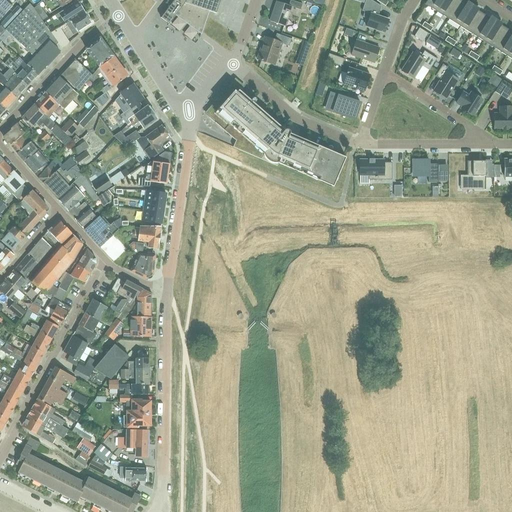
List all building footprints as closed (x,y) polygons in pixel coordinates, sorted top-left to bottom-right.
[(0,0),(0,19),(6,13),(11,7),(7,3),(2,0),(0,0)] [(43,0),(47,6),(45,7),(50,14),(60,7),(61,8),(72,1),(71,0),(43,0)] [(174,0),(161,18),(169,24),(177,14),(201,32),(208,11),(216,14),(220,0),(174,0)] [(291,0),(290,0),(289,6),(277,1),(270,21),(285,27),(292,7),(300,10),(302,4),(291,0)] [(369,0),(365,0),(362,11),(365,12),(363,17),(369,19),(366,27),(384,33),(389,20),(378,16),(381,7),(369,0)] [(444,0),(427,0),(425,4),(437,12),(444,0)] [(444,0),(437,12),(449,19),(460,0),(444,0)] [(461,0),(460,0),(449,19),(460,26),(474,5),(468,1),(467,3),(461,0)] [(51,33),(59,28),(69,21),(84,12),(77,1),(54,16),(51,18),(44,23),(51,33)] [(23,11),(6,29),(13,36),(26,48),(36,58),(28,66),(38,75),(60,51),(55,47),(58,43),(51,33),(44,24),(37,13),(33,8),(30,3),(23,10),(23,11)] [(474,5),(460,26),(472,34),(484,14),(478,11),(479,9),(474,5)] [(23,11),(23,10),(18,6),(0,24),(6,29),(23,11)] [(91,23),(84,12),(69,21),(76,33),(91,23)] [(484,14),(472,34),(483,41),(497,20),(491,16),(490,18),(484,14)] [(342,17),(339,26),(347,29),(348,29),(351,20),(342,17)] [(495,48),(507,29),(501,25),(502,23),(497,20),(483,41),(495,48)] [(195,27),(185,30),(187,39),(197,36),(195,27)] [(51,33),(58,43),(60,46),(63,49),(69,43),(59,28),(51,33)] [(414,37),(423,42),(428,34),(419,28),(414,37)] [(6,29),(5,30),(1,34),(0,35),(0,40),(1,41),(5,45),(13,36),(6,29)] [(352,38),(355,31),(348,29),(347,29),(345,35),(352,38)] [(511,32),(507,29),(495,48),(507,55),(511,46),(511,32)] [(257,59),(275,65),(282,44),(289,46),(291,39),(276,34),(274,41),(266,38),(262,50),(260,49),(257,59)] [(86,49),(99,68),(113,57),(113,56),(100,38),(86,49)] [(374,63),(379,48),(357,40),(351,55),(374,63)] [(303,41),(299,52),(307,55),(311,44),(303,41)] [(461,51),(466,54),(469,49),(464,46),(461,51)] [(456,58),(459,53),(452,48),(449,54),(456,58)] [(401,71),(414,79),(422,66),(429,71),(437,59),(424,51),(420,58),(413,53),(401,71)] [(215,67),(221,57),(213,52),(207,62),(215,67)] [(344,59),(329,54),(327,61),(341,66),(344,59)] [(120,67),(113,57),(99,68),(97,70),(92,76),(90,78),(93,82),(98,78),(96,76),(101,72),(105,78),(120,67)] [(5,64),(16,75),(28,86),(38,75),(28,66),(25,63),(19,68),(10,59),(5,64)] [(79,91),(90,78),(92,76),(77,61),(62,76),(79,91)] [(435,76),(440,79),(433,91),(447,100),(459,80),(445,72),(448,68),(443,64),(435,76)] [(481,77),(485,70),(479,66),(475,73),(481,77)] [(127,77),(120,67),(105,78),(109,84),(101,90),(103,94),(95,100),(102,107),(110,98),(106,92),(111,88),(111,89),(127,77)] [(364,92),(370,75),(349,68),(343,84),(364,92)] [(6,89),(16,99),(28,86),(16,75),(9,82),(0,73),(0,82),(1,84),(6,89)] [(56,102),(59,105),(60,105),(64,110),(78,95),(60,78),(46,93),(56,102)] [(503,80),(495,92),(500,95),(507,100),(511,91),(511,86),(508,84),(503,80)] [(285,130),(240,91),(242,89),(234,82),(224,93),(225,94),(227,96),(208,116),(215,123),(236,141),(233,147),(277,166),(278,164),(334,187),(346,158),(290,134),(289,131),(287,130),(285,130)] [(320,84),(316,95),(321,96),(325,86),(320,84)] [(128,125),(129,125),(130,123),(128,120),(143,109),(139,103),(144,99),(140,94),(133,85),(120,93),(130,108),(120,115),(127,125),(128,125)] [(6,89),(0,95),(0,105),(5,110),(16,99),(6,89)] [(465,111),(473,116),(483,100),(471,93),(469,96),(463,92),(456,103),(466,109),(465,111)] [(46,93),(35,105),(48,117),(54,111),(60,105),(59,105),(56,102),(46,93)] [(331,93),(328,102),(336,105),(333,112),(334,112),(355,120),(361,103),(339,96),(331,93)] [(72,140),(69,137),(61,130),(48,117),(35,105),(22,118),(32,127),(35,123),(39,127),(42,124),(66,146),(72,140)] [(148,105),(143,109),(128,120),(130,123),(135,120),(134,118),(136,117),(144,129),(158,120),(148,105)] [(95,106),(79,124),(84,128),(97,113),(99,110),(95,106)] [(503,130),(504,130),(509,130),(511,129),(511,106),(499,107),(499,114),(494,114),(494,130),(503,130)] [(70,120),(61,130),(69,137),(78,127),(70,120)] [(5,139),(10,146),(22,136),(25,133),(22,130),(24,127),(19,122),(17,125),(12,129),(13,130),(5,137),(5,139)] [(144,151),(150,160),(163,151),(160,146),(171,138),(162,125),(146,137),(151,145),(144,151)] [(108,128),(107,128),(103,131),(109,140),(114,137),(108,128)] [(121,131),(114,137),(116,138),(122,144),(124,146),(129,143),(130,142),(135,139),(136,141),(141,137),(136,131),(126,138),(122,132),(121,131)] [(43,144),(50,138),(45,132),(37,138),(43,144)] [(28,144),(22,136),(10,146),(34,174),(38,178),(49,166),(47,163),(49,161),(38,149),(37,150),(30,142),(28,144)] [(89,148),(85,143),(75,150),(79,154),(80,153),(88,148),(89,148)] [(92,161),(85,152),(75,159),(81,168),(92,161)] [(146,179),(139,179),(139,180),(139,186),(150,187),(150,182),(167,184),(170,164),(171,153),(164,152),(160,155),(160,158),(157,157),(157,160),(155,159),(148,164),(146,173),(147,173),(146,179)] [(0,181),(2,184),(4,181),(14,172),(0,156),(0,181)] [(369,160),(360,160),(360,176),(360,184),(369,184),(369,180),(392,180),(392,163),(384,163),(384,160),(375,160),(375,159),(369,159),(369,160)] [(428,176),(428,182),(439,182),(439,164),(429,164),(429,160),(413,160),(413,176),(428,176)] [(49,166),(38,178),(43,183),(59,168),(52,161),(49,166)] [(467,175),(460,175),(460,176),(463,176),(463,185),(476,185),(476,188),(485,188),(485,190),(486,190),(486,178),(494,178),(494,177),(494,172),(494,166),(494,165),(492,165),(486,165),(486,161),(468,161),(467,175)] [(64,172),(59,168),(43,183),(43,184),(43,183),(58,199),(57,199),(58,199),(72,184),(83,173),(82,174),(77,165),(71,168),(67,172),(66,170),(64,172)] [(121,172),(125,178),(130,174),(126,169),(121,172)] [(120,171),(110,179),(114,185),(125,178),(121,172),(120,171)] [(24,183),(14,172),(4,181),(2,184),(12,194),(12,193),(18,199),(28,190),(24,186),(22,188),(21,187),(24,183)] [(72,184),(58,199),(69,211),(75,206),(84,198),(77,189),(82,185),(88,195),(94,203),(97,200),(99,199),(98,197),(94,191),(83,173),(72,184)] [(107,177),(93,186),(99,194),(112,185),(107,177)] [(167,193),(147,190),(145,201),(166,204),(167,193)] [(19,204),(30,215),(18,229),(14,226),(9,232),(20,242),(48,211),(47,207),(32,191),(19,204)] [(98,197),(99,199),(103,207),(111,202),(108,197),(108,196),(105,192),(98,197)] [(166,204),(145,201),(144,211),(164,214),(166,204)] [(77,209),(82,214),(89,208),(84,203),(77,209)] [(69,211),(76,219),(82,214),(77,209),(75,206),(69,211)] [(82,214),(76,219),(76,220),(83,228),(96,216),(104,210),(101,206),(95,212),(96,213),(94,214),(89,208),(82,214)] [(115,207),(108,211),(112,215),(117,209),(115,207)] [(164,214),(144,211),(142,222),(163,225),(164,214)] [(99,218),(96,220),(85,229),(93,238),(107,227),(99,218)] [(46,292),(57,280),(74,260),(83,245),(61,222),(58,221),(49,230),(45,235),(56,246),(57,246),(58,248),(31,280),(46,292)] [(107,227),(93,238),(100,246),(114,236),(113,235),(119,229),(114,222),(107,227)] [(161,228),(141,228),(139,241),(149,243),(149,247),(158,249),(161,228)] [(16,246),(20,242),(9,232),(5,236),(16,246)] [(5,236),(1,240),(12,250),(16,246),(5,236)] [(53,248),(42,238),(28,254),(39,264),(53,248)] [(144,244),(136,243),(133,242),(129,245),(135,254),(137,253),(139,251),(142,251),(143,251),(144,244)] [(0,270),(14,255),(1,244),(0,244),(0,270)] [(76,264),(78,265),(91,273),(96,264),(96,259),(87,249),(79,263),(77,262),(76,264)] [(155,253),(143,251),(142,251),(141,253),(140,253),(131,271),(148,279),(153,276),(155,253)] [(40,265),(39,264),(28,254),(16,269),(28,279),(40,265)] [(59,282),(57,280),(46,292),(53,297),(54,297),(61,301),(68,289),(74,278),(86,282),(91,273),(78,265),(71,275),(65,272),(59,282)] [(25,280),(14,270),(7,279),(18,289),(21,285),(26,290),(31,284),(25,280)] [(134,301),(138,296),(143,288),(126,280),(125,281),(118,278),(112,291),(117,294),(117,293),(127,298),(126,300),(125,299),(121,300),(115,310),(116,311),(123,314),(119,318),(118,320),(120,322),(123,319),(137,301),(134,301)] [(0,290),(10,299),(10,298),(15,302),(9,309),(21,319),(26,313),(16,304),(24,295),(17,289),(18,289),(7,279),(0,286),(0,290)] [(138,296),(137,316),(151,316),(152,293),(143,288),(138,296)] [(39,312),(40,313),(62,325),(71,308),(60,302),(59,301),(53,298),(46,310),(32,303),(29,310),(37,315),(39,312)] [(86,313),(100,320),(112,327),(114,324),(103,318),(104,317),(109,307),(94,299),(86,313)] [(32,312),(28,310),(21,323),(25,325),(32,312)] [(79,325),(93,332),(100,320),(86,313),(79,325)] [(123,319),(120,322),(124,324),(125,322),(131,320),(131,330),(124,330),(124,335),(151,336),(151,318),(151,316),(137,316),(131,315),(131,316),(124,319),(123,319)] [(27,325),(27,326),(52,339),(59,327),(47,320),(42,328),(33,323),(30,327),(27,325)] [(118,335),(116,333),(124,324),(122,323),(118,320),(114,324),(112,327),(105,334),(113,341),(118,335)] [(79,325),(73,336),(88,344),(90,346),(97,334),(93,332),(79,325)] [(45,352),(52,339),(27,326),(24,331),(37,338),(33,345),(45,352)] [(79,360),(88,344),(73,336),(64,352),(79,360)] [(115,344),(95,368),(112,377),(129,356),(115,344)] [(32,347),(28,353),(24,351),(23,352),(11,346),(8,350),(3,347),(37,366),(44,354),(32,347)] [(30,378),(37,366),(3,347),(1,350),(23,363),(18,372),(30,378)] [(129,362),(129,369),(137,369),(137,368),(141,368),(141,366),(150,366),(150,358),(136,358),(136,362),(129,362)] [(67,370),(70,365),(61,360),(58,365),(67,370)] [(77,367),(91,374),(94,368),(80,361),(77,367)] [(56,366),(49,378),(61,384),(64,379),(71,383),(75,377),(56,366)] [(129,369),(121,369),(121,378),(136,378),(136,384),(149,384),(150,384),(150,366),(141,366),(141,368),(137,368),(137,369),(129,369)] [(88,380),(91,374),(77,367),(74,372),(88,380)] [(4,374),(1,380),(22,392),(29,380),(17,373),(14,380),(4,374)] [(49,378),(43,389),(63,399),(66,393),(58,389),(61,384),(49,378)] [(16,405),(22,392),(1,380),(0,381),(0,387),(7,391),(4,398),(16,405)] [(118,380),(110,380),(110,388),(118,388),(118,384),(118,380)] [(125,388),(125,394),(132,394),(149,394),(149,384),(136,384),(118,384),(118,388),(125,388)] [(60,404),(63,399),(43,389),(37,399),(49,406),(52,400),(60,404)] [(123,415),(123,428),(139,428),(139,426),(151,426),(151,401),(142,401),(142,399),(132,399),(132,394),(125,394),(120,394),(121,402),(126,402),(126,405),(127,405),(127,415),(123,415)] [(83,396),(79,403),(84,406),(88,399),(83,396)] [(32,409),(61,424),(63,426),(65,422),(52,415),(55,409),(49,406),(37,399),(32,409)] [(3,400),(0,404),(0,414),(8,419),(15,406),(3,400)] [(32,409),(28,417),(45,427),(57,434),(60,430),(58,429),(61,424),(32,409)] [(79,415),(72,411),(68,417),(75,421),(79,415)] [(8,419),(0,414),(0,430),(1,431),(8,419)] [(45,427),(28,417),(22,427),(53,444),(56,439),(42,432),(45,427)] [(75,427),(72,431),(83,439),(84,438),(89,441),(92,437),(75,427)] [(148,430),(128,430),(128,438),(118,437),(118,448),(136,448),(136,457),(147,457),(148,430)] [(92,444),(96,446),(98,447),(103,439),(98,435),(92,444)] [(41,464),(27,457),(31,449),(36,451),(41,443),(30,438),(31,437),(30,437),(17,464),(22,466),(19,472),(34,480),(41,464)] [(89,456),(96,446),(92,444),(89,441),(84,438),(83,439),(77,448),(89,456)] [(95,452),(106,462),(108,459),(109,459),(113,454),(101,445),(95,452)] [(89,457),(89,456),(82,451),(78,456),(76,460),(85,466),(90,457),(89,457)] [(107,469),(91,461),(88,467),(104,475),(107,469)] [(41,464),(34,480),(48,487),(56,472),(41,464)] [(120,468),(120,478),(126,479),(126,481),(146,482),(147,469),(126,468),(120,468)] [(63,494),(70,479),(56,472),(48,487),(63,494)] [(70,479),(63,494),(77,502),(80,496),(85,486),(84,486),(70,479)] [(80,496),(94,503),(102,488),(87,480),(84,486),(85,486),(80,496)] [(102,488),(94,503),(109,510),(116,495),(102,488)] [(116,495),(109,510),(111,511),(132,511),(141,496),(135,493),(131,502),(116,495)]
